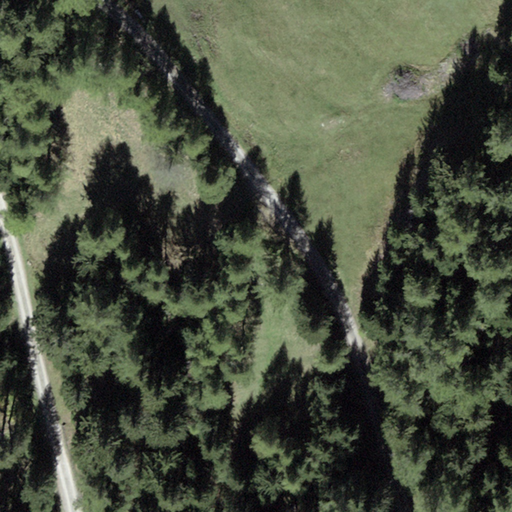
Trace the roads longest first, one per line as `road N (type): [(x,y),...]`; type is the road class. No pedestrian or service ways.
road 1 (track): [(96,0),(151,47),(251,171),(331,289),(406,511)]
road 2 (track): [(74,511),(0,205)]
